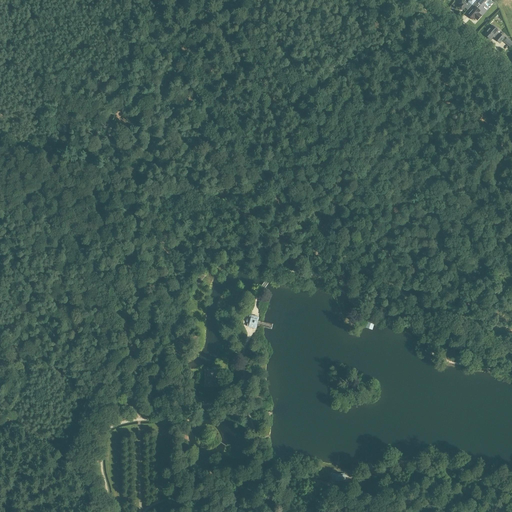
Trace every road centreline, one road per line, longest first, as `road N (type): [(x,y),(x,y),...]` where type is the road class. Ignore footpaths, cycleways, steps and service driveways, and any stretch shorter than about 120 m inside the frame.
road 1 (track): [(511,351),(450,328),(288,200),(189,65),(153,0)]
road 2 (track): [(130,0),(140,511)]
road 3 (track): [(511,373),(440,358),(408,326),(360,313),(329,280),(275,270),(244,321),(244,397),(175,408)]
road 4 (track): [(144,511),(231,480),(291,472),(340,486),(357,471),(424,459),(511,479)]
road 5 (track): [(359,0),(431,60),(511,146)]
road 6 (track): [(180,214),(71,166),(0,153)]
road 7 (track): [(175,408),(173,351),(184,314),(204,278),(228,261)]
road 8 (track): [(175,408),(108,429),(101,460),(107,493),(94,511)]
road 9 (track): [(180,214),(262,210),(281,238),(275,270)]
road 10 (unclassified): [(511,78),(420,0)]
